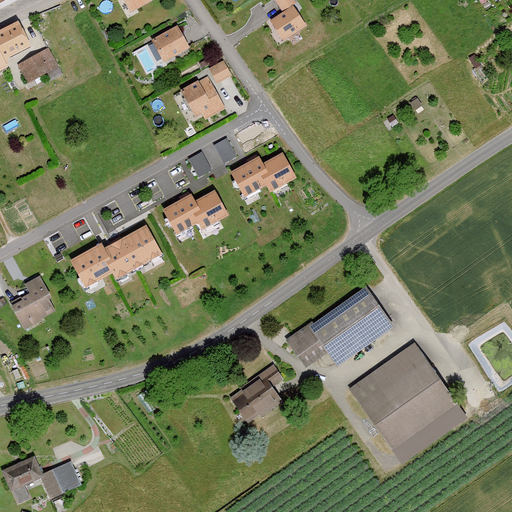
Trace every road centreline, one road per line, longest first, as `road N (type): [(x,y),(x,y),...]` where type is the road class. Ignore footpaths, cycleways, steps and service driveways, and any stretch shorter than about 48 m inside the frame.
road 1 (tertiary): [(0,406),(132,376),(194,351),(372,230)]
road 2 (residential): [(0,255),(266,108)]
road 3 (tertiary): [(372,230),(511,136)]
road 4 (residential): [(266,108),(323,183),(372,230)]
road 5 (residential): [(190,0),(266,108)]
